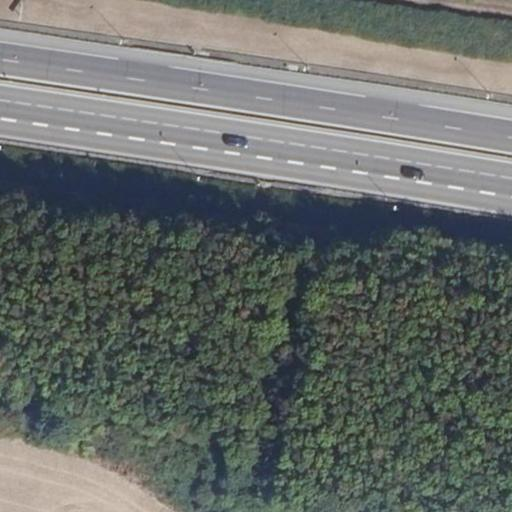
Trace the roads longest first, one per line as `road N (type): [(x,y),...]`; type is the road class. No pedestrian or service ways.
road 1 (motorway): [(0,107),(511,185)]
road 2 (motorway): [(511,141),(0,65)]
